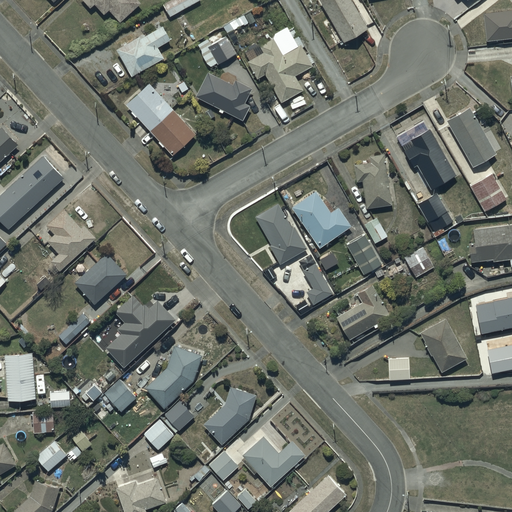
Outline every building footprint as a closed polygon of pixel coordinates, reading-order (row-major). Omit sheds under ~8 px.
[(120,19),(139,0),(84,0),(91,6),(95,2),(104,11),(108,7),(120,19)] [(170,15),(195,0),(162,0),(161,0),(170,15)] [(353,0),(321,0),(344,40),(368,26),(353,0)] [(511,7),(483,11),(486,38),(511,34),(511,7)] [(116,46),(131,73),(164,56),(157,44),(170,37),(162,23),(140,35),(139,34),(116,46)] [(245,49),(249,57),(247,58),(256,76),(265,72),(281,100),(303,87),(295,73),(313,63),(301,41),(298,43),(295,37),(299,35),(294,27),(290,29),(287,24),(276,31),(274,34),(245,49)] [(216,61),(217,62),(237,52),(227,33),(223,35),(220,28),(206,35),(207,36),(198,41),(210,64),(216,61)] [(208,68),(195,93),(243,118),(251,103),(245,100),(252,85),(235,77),(233,81),(208,68)] [(149,80),(126,101),(173,152),(196,131),(149,80)] [(469,103),(445,116),(472,164),(496,150),(469,103)] [(0,158),(19,141),(3,124),(0,126),(0,158)] [(455,172),(429,126),(409,137),(412,142),(403,148),(412,165),(417,162),(430,187),(455,172)] [(391,202),(383,151),(368,153),(369,159),(354,161),(356,178),(362,177),(367,205),(391,202)] [(0,217),(9,226),(63,175),(42,153),(0,192),(0,217)] [(505,196),(490,171),(469,184),(484,209),(505,196)] [(315,188),(291,204),(319,245),(351,223),(338,204),(333,207),(326,197),(323,199),(315,188)] [(436,190),(416,201),(427,220),(428,220),(434,230),(453,219),(436,190)] [(271,242),(269,243),(280,262),(307,247),(294,224),(292,225),(278,200),(255,213),(271,242)] [(60,268),(95,234),(83,221),(81,224),(63,206),(47,222),(55,230),(47,238),(59,251),(51,258),(60,268)] [(377,215),(364,222),(375,241),(387,234),(377,215)] [(511,220),(472,225),(474,239),(467,239),(469,258),(492,256),(492,257),(509,255),(510,263),(511,262),(511,220)] [(364,231),(347,242),(365,272),(382,262),(364,231)] [(433,264),(421,244),(403,254),(415,275),(433,264)] [(95,301),(126,271),(106,250),(74,280),(95,301)] [(333,252),(320,259),(326,269),(339,262),(333,252)] [(304,266),(302,267),(313,285),(306,289),(311,296),(297,304),(301,311),(315,303),(314,301),(333,290),(311,253),(300,260),(304,266)] [(337,314),(349,336),(374,323),(375,325),(386,320),(384,316),(390,313),(373,282),(357,290),(362,300),(337,314)] [(124,365),(175,316),(157,298),(149,305),(145,301),(143,303),(133,292),(115,309),(125,320),(118,327),(121,331),(106,345),(124,365)] [(511,297),(476,304),(482,334),(511,327),(511,297)] [(58,334),(66,342),(90,321),(83,312),(58,334)] [(466,355),(444,316),(419,330),(424,340),(423,340),(430,353),(432,352),(441,368),(466,355)] [(174,342),(167,364),(145,385),(164,406),(193,379),(202,352),(174,342)] [(511,344),(487,350),(492,374),(511,370),(511,344)] [(33,350),(5,352),(7,397),(36,396),(33,350)] [(408,356),(387,356),(388,377),(408,376),(408,356)] [(119,377),(104,391),(121,409),(137,395),(119,377)] [(102,388),(94,381),(81,394),(86,398),(89,394),(93,398),(102,388)] [(230,384),(225,401),(203,421),(222,441),(249,416),(256,392),(230,384)] [(69,389),(50,389),(50,404),(70,404),(69,389)] [(195,414),(180,398),(164,412),(179,428),(195,414)] [(32,408),(34,430),(54,429),(52,407),(32,408)] [(173,433),(159,417),(143,431),(158,447),(173,433)] [(66,453),(54,438),(36,454),(48,469),(66,454),(71,460),(92,442),(81,428),(72,435),(78,443),(66,453)] [(264,433),(242,452),(270,483),(306,452),(293,437),(279,450),(264,433)] [(0,470),(16,462),(3,439),(0,440),(0,470)] [(239,463),(224,448),(208,462),(224,478),(239,463)] [(162,450),(149,455),(153,466),(166,461),(162,450)] [(323,511),(346,491),(327,471),(287,509),(290,511),(323,511)] [(136,478),(116,485),(125,511),(143,511),(147,511),(145,506),(165,500),(157,475),(137,481),(136,478)] [(34,478),(30,493),(9,511),(47,511),(52,508),(59,485),(34,478)] [(245,486),(237,493),(247,505),(256,498),(245,486)] [(231,511),(241,503),(227,488),(211,502),(220,511),(231,511)] [(191,511),(183,503),(174,511),(175,511),(191,511)]
